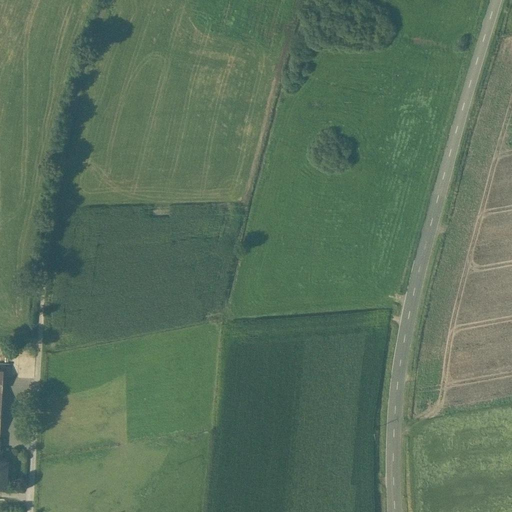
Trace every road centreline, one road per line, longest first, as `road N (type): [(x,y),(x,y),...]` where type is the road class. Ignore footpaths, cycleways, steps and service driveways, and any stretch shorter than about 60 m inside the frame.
road 1 (tertiary): [(495,0),(404,336),(394,511)]
road 2 (track): [(29,511),(46,246),(104,0)]
